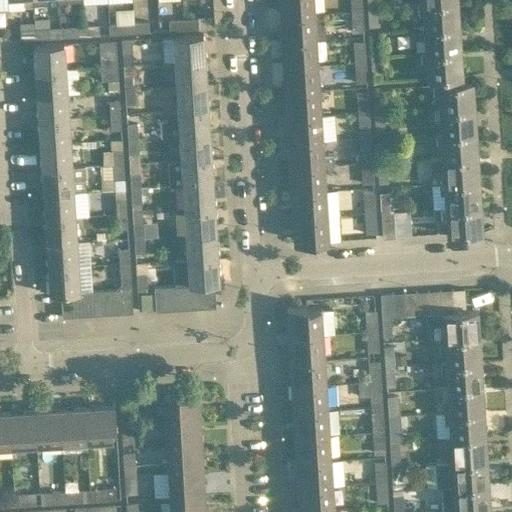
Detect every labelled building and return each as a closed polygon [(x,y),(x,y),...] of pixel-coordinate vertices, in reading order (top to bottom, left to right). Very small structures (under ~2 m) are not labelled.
[(0,0),(0,8),(8,8),(8,7),(7,0),(0,0)] [(278,0),(280,15),(314,13),(312,0),(278,0)] [(349,0),(350,10),(362,10),(361,0),(349,0)] [(419,26),(419,27),(461,24),(461,23),(459,23),(457,0),(459,0),(451,0),(417,2),(418,13),(423,13),(424,26),(419,26)] [(377,5),(367,5),(368,26),(379,26),(377,5)] [(116,23),(135,22),(134,6),(115,7),(116,23)] [(362,10),(350,10),(352,31),(363,31),(362,10)] [(280,15),(281,40),(315,38),(314,13),(280,15)] [(48,17),(34,18),(35,27),(35,37),(50,37),(49,26),(48,17)] [(198,17),(183,18),(184,28),(198,27),(198,17)] [(184,28),(183,18),(169,19),(169,29),(184,28)] [(149,21),(135,22),(135,31),(149,31),(149,21)] [(135,31),(135,22),(116,23),(109,23),(110,33),(135,31)] [(84,24),(70,25),(71,35),(85,35),(84,24)] [(98,24),(84,24),(85,35),(99,34),(99,33),(98,24)] [(420,51),(420,52),(462,49),(462,48),(460,48),(459,25),(461,25),(461,24),(419,27),(420,37),(425,37),(425,50),(420,51)] [(70,25),(59,26),(60,36),(71,35),(70,25)] [(50,37),(60,36),(59,26),(49,26),(50,37)] [(35,37),(35,27),(20,28),(20,38),(35,37)] [(173,35),(175,60),(205,58),(203,33),(173,35)] [(369,35),(370,55),(380,54),(379,34),(369,35)] [(163,61),(175,60),(173,35),(161,36),(163,61)] [(121,39),(122,53),(133,53),(132,38),(121,39)] [(281,40),(283,65),(317,63),(315,38),(281,40)] [(99,40),(101,66),(117,65),(115,39),(99,40)] [(352,40),(353,61),(365,60),(364,40),(352,40)] [(34,44),(35,70),(65,68),(64,42),(34,44)] [(462,49),(420,52),(421,62),(426,62),(427,77),(464,74),(464,73),(462,73),(460,50),(462,49)] [(123,64),(133,63),(133,53),(122,53),(123,64)] [(380,54),(370,55),(371,68),(381,67),(380,54)] [(175,60),(176,85),(206,83),(205,58),(175,60)] [(365,60),(353,61),(355,82),(367,81),(365,60)] [(133,63),(123,64),(124,74),(134,73),(133,63)] [(283,65),(285,90),(318,88),(317,63),(283,65)] [(117,65),(101,66),(102,78),(107,78),(118,77),(117,65)] [(65,68),(67,92),(80,91),(78,67),(65,68)] [(35,70),(37,94),(67,92),(65,68),(35,70)] [(124,74),(124,88),(134,88),(134,73),(124,74)] [(118,77),(107,78),(108,88),(119,87),(118,77)] [(434,108),(475,105),(474,105),(472,81),(474,81),(474,80),(433,83),(433,94),(438,94),(439,107),(434,108)] [(176,85),(178,110),(208,108),(206,83),(176,85)] [(134,88),(124,88),(125,103),(135,102),(134,88)] [(285,90),(286,116),(320,113),(318,88),(285,90)] [(355,91),(357,111),(368,110),(367,90),(355,91)] [(37,94),(38,118),(69,116),(67,92),(37,94)] [(382,92),(372,92),(374,112),(383,112),(382,92)] [(109,99),(110,114),(120,113),(119,99),(109,99)] [(440,118),(440,132),(477,130),(477,129),(475,129),(474,106),(475,106),(475,105),(434,108),(435,119),(440,118)] [(160,135),(179,134),(209,132),(208,108),(178,110),(165,111),(166,118),(159,118),(160,135)] [(368,110),(357,111),(358,132),(370,131),(368,110)] [(383,112),(374,112),(375,133),(385,132),(383,112)] [(120,113),(110,114),(111,130),(121,129),(120,113)] [(320,113),(286,116),(288,141),(322,139),(320,113)] [(38,118),(40,143),(70,141),(69,116),(38,118)] [(127,122),(127,137),(137,136),(137,122),(127,122)] [(437,157),(437,158),(479,155),(479,154),(477,154),(476,131),(477,130),(440,132),(436,132),(436,144),(441,143),(442,157),(437,157)] [(179,134),(181,158),(211,156),(209,132),(179,134)] [(137,136),(127,137),(128,151),(138,151),(137,136)] [(110,149),(122,148),(122,137),(109,138),(110,149)] [(288,141),(289,166),(323,164),(333,163),(332,154),(323,155),(322,139),(288,141)] [(358,141),(360,162),(371,161),(370,140),(358,141)] [(40,143),(41,168),(72,166),(70,141),(40,143)] [(385,141),(376,142),(377,162),(386,161),(385,141)] [(110,149),(102,149),(103,164),(113,163),(123,162),(122,148),(110,149)] [(129,162),(139,161),(138,151),(128,151),(129,162)] [(437,158),(430,158),(432,183),(439,183),(481,180),(481,179),(479,179),(477,155),(479,155),(442,157),(437,158)] [(170,184),(182,183),(212,181),(211,156),(181,158),(168,159),(170,184)] [(139,161),(129,162),(130,172),(140,171),(139,161)] [(371,161),(360,162),(361,183),(373,182),(371,161)] [(386,161),(377,162),(378,182),(379,182),(388,181),(386,161)] [(123,162),(113,163),(114,179),(115,179),(115,189),(125,188),(124,178),(123,162)] [(114,179),(113,163),(103,164),(100,164),(101,190),(115,189),(115,179),(114,179)] [(289,166),(291,191),(325,189),(323,164),(289,166)] [(41,168),(43,193),(86,190),(84,165),(72,166),(41,168)] [(130,172),(131,186),(141,186),(140,171),(130,172)] [(441,207),(441,208),(482,205),(482,204),(480,204),(479,181),(481,181),(481,180),(439,183),(440,193),(444,193),(445,206),(441,207)] [(182,183),(184,208),(214,206),(212,181),(182,183)] [(141,186),(131,186),(131,201),(141,200),(148,200),(147,185),(141,186)] [(291,191),(293,216),(326,214),(325,189),(291,191)] [(86,190),(43,193),(45,217),(75,215),(89,214),(87,190),(86,190)] [(363,191),(364,212),(375,211),(373,190),(363,191)] [(379,192),(381,212),(389,211),(388,191),(379,192)] [(115,198),(116,212),(126,212),(125,197),(115,198)] [(132,211),(142,211),(141,200),(131,201),(132,211)] [(482,205),(441,208),(441,218),(446,218),(447,232),(484,230),(484,229),(482,229),(481,206),(482,205)] [(184,208),(186,233),(216,231),(214,206),(184,208)] [(142,211),(132,211),(133,222),(143,221),(142,211)] [(375,211),(364,212),(365,233),(376,232),(375,211)] [(389,211),(381,212),(382,237),(395,236),(393,211),(389,211)] [(126,212),(116,212),(117,228),(127,228),(126,212)] [(326,214),(293,216),(294,238),(312,237),(313,241),(328,240),(326,214)] [(45,217),(46,242),(76,240),(75,215),(45,217)] [(133,222),(134,237),(144,236),(143,221),(133,222)] [(143,221),(144,236),(158,235),(157,221),(143,221)] [(186,233),(187,257),(217,255),(216,231),(186,233)] [(144,236),(134,237),(134,251),(144,250),(144,236)] [(78,265),(90,264),(89,239),(76,240),(78,265)] [(46,242),(48,267),(78,265),(76,240),(46,242)] [(118,248),(119,262),(129,262),(129,247),(118,248)] [(214,282),(216,282),(219,282),(217,255),(187,257),(189,284),(190,284),(202,283),(214,282)] [(178,284),(189,284),(187,257),(173,258),(175,284),(178,284)] [(136,260),(136,272),(146,271),(146,259),(136,260)] [(129,262),(119,262),(121,288),(131,287),(129,262)] [(90,264),(78,265),(80,290),(88,290),(92,290),(90,264)] [(60,292),(74,291),(80,290),(78,265),(48,267),(50,292),(60,292)] [(136,272),(137,286),(147,286),(146,271),(136,272)] [(214,282),(202,283),(203,307),(213,306),(215,306),(214,282)] [(202,283),(190,284),(191,308),(203,307),(202,283)] [(178,284),(166,285),(167,309),(179,308),(178,284)] [(189,284),(178,284),(179,308),(191,308),(190,284),(189,284)] [(166,285),(154,286),(154,290),(155,310),(167,309),(166,285)] [(121,288),(117,288),(118,312),(133,311),(131,287),(121,288)] [(454,310),(466,310),(464,287),(452,288),(454,310)] [(117,288),(103,289),(104,313),(118,312),(117,288)] [(440,289),(442,311),(454,310),(452,288),(440,289)] [(92,290),(88,290),(90,314),(104,313),(103,289),(92,290)] [(428,290),(430,313),(437,312),(437,311),(442,311),(440,289),(428,290)] [(88,290),(80,290),(74,291),(76,315),(90,314),(88,290)] [(155,307),(154,290),(138,291),(139,308),(155,307)] [(406,314),(418,314),(416,290),(404,291),(406,314)] [(418,314),(427,313),(430,313),(428,290),(416,290),(418,314)] [(74,291),(60,292),(62,316),(76,315),(74,291)] [(394,315),(406,314),(404,291),(392,292),(394,315)] [(394,315),(392,292),(380,293),(382,316),(391,315),(394,315)] [(287,306),(288,331),(310,330),(310,334),(322,333),(321,308),(307,308),(307,304),(287,306)] [(430,313),(427,313),(428,324),(438,324),(442,323),(443,337),(480,334),(479,334),(478,310),(479,310),(479,309),(466,310),(454,310),(442,311),(437,311),(437,312),(430,313)] [(365,311),(366,331),(376,330),(375,310),(365,311)] [(391,315),(382,316),(383,335),(392,335),(391,315)] [(288,331),(290,356),(311,355),(311,359),(324,358),(322,333),(310,334),(310,330),(288,331)] [(376,330),(366,331),(367,352),(377,351),(376,330)] [(443,337),(439,337),(439,348),(444,348),(445,362),(482,359),(482,358),(480,359),(479,336),(481,335),(480,334),(443,337)] [(393,344),(383,345),(385,365),(394,365),(394,363),(394,354),(393,345),(393,344)] [(406,354),(394,354),(394,363),(406,363),(406,354)] [(290,356),(291,381),(313,380),(313,384),(325,384),(324,358),(311,359),(311,355),(290,356)] [(445,362),(440,362),(441,373),(446,373),(446,385),(446,386),(447,386),(482,384),(482,382),(481,360),(482,360),(482,359),(445,362)] [(367,361),(369,381),(379,380),(377,361),(367,361)] [(394,365),(385,365),(386,386),(395,385),(394,365)] [(291,381),(293,407),(314,405),(315,410),(327,409),(325,384),(313,384),(313,380),(291,381)] [(379,380),(369,381),(370,402),(380,402),(379,380)] [(447,386),(442,387),(442,398),(447,397),(448,410),(448,411),(485,409),(485,408),(484,408),(482,385),(484,385),(484,384),(482,384),(447,386)] [(164,394),(166,423),(179,423),(180,427),(200,426),(198,396),(180,397),(180,393),(164,394)] [(398,394),(386,395),(388,415),(399,414),(398,394)] [(120,401),(122,426),(132,425),(131,401),(120,401)] [(114,404),(89,406),(90,425),(85,425),(86,440),(112,438),(111,425),(116,425),(114,404)] [(293,407),(294,432),(316,430),(316,435),(328,434),(327,409),(315,410),(314,405),(293,407)] [(89,406),(63,408),(64,426),(60,427),(61,441),(86,440),(85,425),(90,425),(89,406)] [(63,408),(38,409),(39,428),(35,428),(36,443),(61,441),(60,427),(64,426),(63,408)] [(38,409),(13,411),(14,430),(10,430),(11,444),(36,443),(35,428),(39,428),(38,409)] [(443,411),(434,412),(436,437),(445,436),(450,436),(485,433),(484,410),(485,410),(485,409),(448,411),(443,411)] [(13,411),(0,411),(0,445),(11,444),(10,430),(14,430),(13,411)] [(371,412),(372,431),(382,431),(381,411),(371,412)] [(399,414),(388,415),(389,439),(401,439),(399,414)] [(166,423),(167,449),(181,448),(181,452),(201,451),(200,426),(180,427),(179,423),(166,423)] [(132,425),(122,426),(123,443),(134,442),(132,425)] [(294,432),(296,457),(317,456),(318,460),(330,459),(328,434),(316,435),(316,430),(294,432)] [(382,431),(372,431),(373,453),(383,452),(382,431)] [(450,436),(445,436),(445,447),(450,447),(451,460),(488,458),(487,458),(485,435),(487,435),(487,433),(485,433),(450,436)] [(86,440),(61,441),(62,450),(87,448),(86,440)] [(399,446),(390,446),(391,464),(400,464),(399,446)] [(167,449),(169,474),(182,473),(182,477),(203,476),(201,451),(181,452),(181,448),(167,449)] [(123,452),(125,476),(136,476),(134,451),(123,452)] [(296,457),(298,482),(319,481),(319,485),(332,485),(330,459),(318,460),(317,456),(296,457)] [(342,478),(342,458),(333,458),(333,478),(342,478)] [(447,461),(434,462),(436,486),(442,486),(453,485),(488,483),(490,483),(490,482),(488,482),(487,459),(488,459),(488,458),(451,460),(447,461)] [(374,462),(375,482),(385,481),(384,462),(374,462)] [(400,464),(391,464),(392,483),(402,482),(400,464)] [(169,474),(170,499),(183,498),(184,503),(204,502),(203,476),(182,477),(182,473),(169,474)] [(170,499),(169,474),(152,475),(154,500),(170,499)] [(136,476),(125,476),(126,493),(137,492),(136,476)] [(64,479),(65,490),(78,489),(77,478),(64,479)] [(298,482),(299,508),(321,506),(321,511),(333,510),(332,485),(319,485),(319,481),(298,482)] [(385,481),(375,482),(376,503),(386,502),(385,481)] [(453,485),(442,486),(443,497),(443,510),(450,510),(490,508),(492,508),(492,506),(490,507),(490,506),(489,484),(490,484),(490,483),(488,483),(453,485)] [(116,487),(94,488),(95,500),(116,498),(116,487)] [(78,489),(65,490),(65,502),(86,500),(85,489),(78,489)] [(65,490),(44,491),(45,503),(65,502),(65,490)] [(35,492),(14,493),(15,505),(35,503),(35,492)] [(14,493),(0,493),(0,505),(15,505),(14,493)] [(403,493),(393,494),(393,511),(403,511),(403,494),(403,493)] [(170,505),(170,511),(204,511),(204,502),(184,503),(183,498),(170,499),(170,505)] [(126,502),(126,511),(137,511),(137,501),(126,502)] [(116,511),(116,503),(94,504),(94,511),(116,511)]
